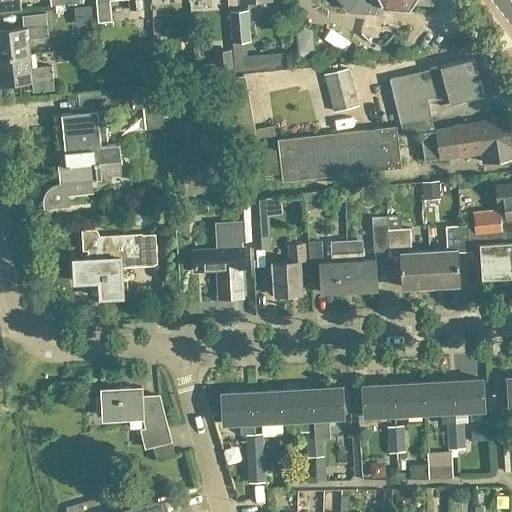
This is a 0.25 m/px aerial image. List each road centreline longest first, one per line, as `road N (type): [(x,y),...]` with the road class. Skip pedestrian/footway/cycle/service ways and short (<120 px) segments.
road 1 (residential): [(174,347),(511,329)]
road 2 (residential): [(174,347),(66,353),(38,346),(19,320),(0,254)]
road 3 (residential): [(220,511),(174,347)]
